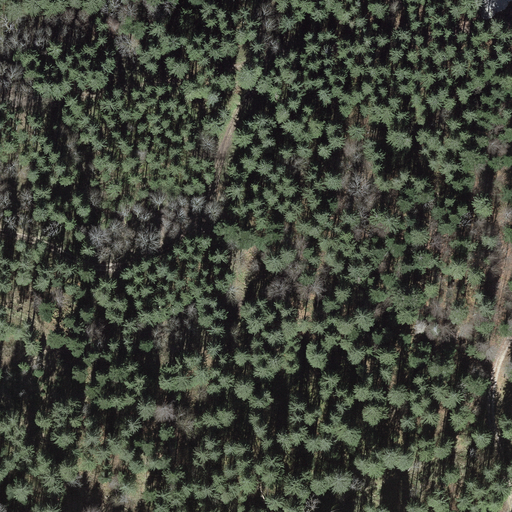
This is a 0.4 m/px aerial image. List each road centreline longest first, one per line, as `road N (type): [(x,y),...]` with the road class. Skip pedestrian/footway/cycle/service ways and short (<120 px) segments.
road 1 (track): [(511,20),(312,50),(116,92),(0,104)]
road 2 (track): [(511,502),(490,412),(494,371),(511,334)]
